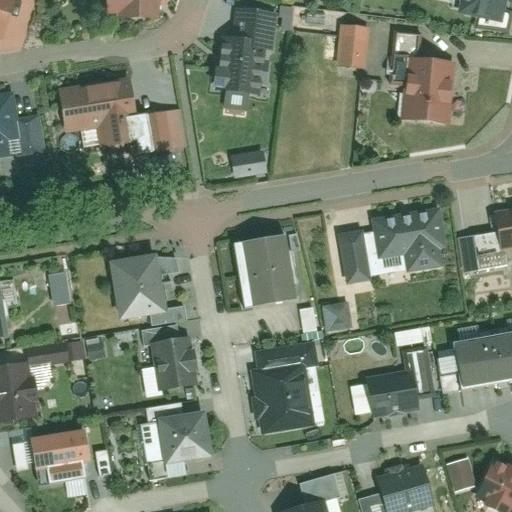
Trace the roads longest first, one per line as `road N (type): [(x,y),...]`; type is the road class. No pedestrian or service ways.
road 1 (residential): [(511,156),(191,219)]
road 2 (residential): [(511,427),(283,466),(238,485)]
road 3 (residential): [(191,219),(238,485)]
road 4 (residential): [(203,0),(200,21),(163,48),(0,70)]
road 5 (residential): [(191,219),(0,253)]
